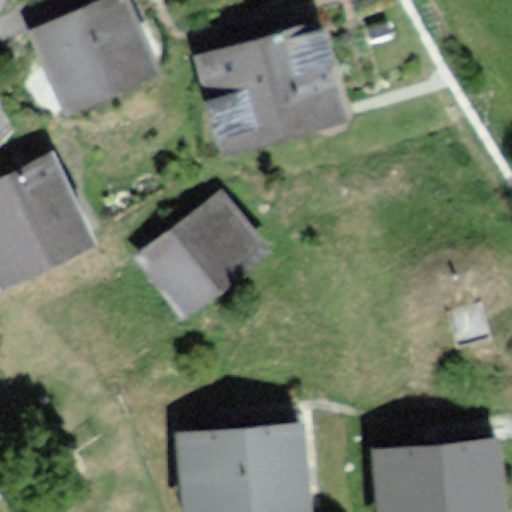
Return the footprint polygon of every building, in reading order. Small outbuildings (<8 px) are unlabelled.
[(123,0),(99,0),(51,24),(80,82),(148,49),(123,0)] [(311,22),(208,57),(239,148),(342,112),(311,22)] [(52,165),(0,191),(0,251),(11,273),(87,233),(52,165)] [(218,192),(139,256),(193,323),(272,259),(218,192)] [(294,425),(178,434),(183,505),(300,497),(294,425)] [(511,511),(508,446),(376,454),(379,511),(511,511)]
